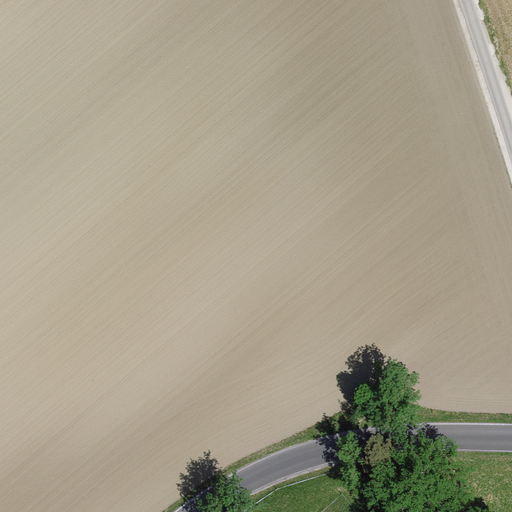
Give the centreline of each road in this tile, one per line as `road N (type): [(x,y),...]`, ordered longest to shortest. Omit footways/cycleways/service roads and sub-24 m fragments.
road 1 (tertiary): [(193,511),(248,477),(344,446),(511,438)]
road 2 (unclassified): [(511,142),(465,0)]
